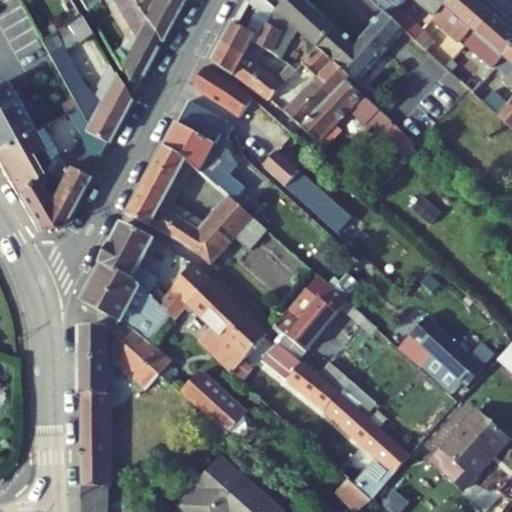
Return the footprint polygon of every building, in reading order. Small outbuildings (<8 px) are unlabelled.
[(80,0),(87,11),(101,3),(99,0),(80,0)] [(104,0),(105,0),(127,37),(120,49),(125,56),(135,37),(112,0),(104,0)] [(134,0),(112,0),(135,37),(125,56),(120,49),(111,54),(133,94),(160,43),(159,42),(134,0)] [(134,0),(159,42),(160,43),(183,0),(134,0)] [(305,0),(263,0),(276,11),(278,13),(297,30),(319,50),(349,80),(356,86),(386,51),(404,32),(388,18),(384,14),(355,45),(305,0)] [(369,0),(384,14),(388,18),(398,8),(404,0),(369,0)] [(415,0),(431,13),(436,17),(449,0),(415,0)] [(471,29),(476,34),(492,16),(474,0),(449,0),(436,17),(432,20),(459,43),(471,29)] [(424,30),(398,8),(388,18),(404,32),(415,41),(424,30)] [(280,59),(297,30),(278,13),(274,19),(272,17),(269,25),(267,24),(260,39),(232,24),(223,42),(245,54),(250,44),(264,50),(274,55),(280,59)] [(423,22),(428,25),(432,20),(436,17),(431,13),(423,22)] [(496,67),(511,48),(511,32),(492,16),(476,34),(465,46),(493,70),(496,67)] [(106,145),(129,100),(114,75),(99,104),(92,96),(80,80),(64,51),(79,42),(91,34),(81,17),(66,28),(58,32),(41,42),(72,98),(78,109),(87,126),(84,133),(106,145)] [(41,42),(58,32),(53,24),(37,33),(41,42)] [(415,41),(426,52),(436,41),(424,30),(415,41)] [(245,54),(223,42),(211,63),(234,76),(234,75),(269,102),(283,87),(276,82),(256,67),(264,50),(250,44),(245,54)] [(511,48),(496,67),(507,76),(504,80),(511,87),(511,48)] [(347,82),(349,80),(319,50),(303,66),(318,79),(314,84),(330,99),(347,82)] [(459,53),(448,66),(453,71),(464,58),(459,53)] [(92,96),(99,104),(114,75),(109,66),(92,96)] [(290,80),(297,73),(289,66),(276,82),(283,87),(290,80)] [(239,118),(252,99),(245,92),(208,69),(205,68),(193,88),(196,90),(221,105),(226,108),(239,118)] [(395,150),(407,137),(379,111),(347,82),(330,99),(303,128),(320,143),(337,126),(350,112),(370,131),(373,128),(395,150)] [(0,150),(32,133),(6,83),(0,86),(0,150)] [(303,128),(330,99),(314,84),(304,94),(285,113),(303,128)] [(507,110),(494,97),(486,106),(499,118),(507,110)] [(66,115),(68,113),(78,109),(72,98),(59,104),(66,115)] [(202,174),(229,198),(230,197),(234,202),(246,189),(230,176),(238,168),(228,152),(217,144),(221,135),(228,139),(234,128),(216,116),(190,102),(165,148),(187,161),(195,168),(202,174)] [(511,103),(507,110),(499,118),(511,129),(511,103)] [(68,113),(81,135),(84,133),(87,126),(78,109),(68,113)] [(320,143),(326,150),(343,132),(337,126),(320,143)] [(61,151),(58,154),(43,127),(32,133),(0,150),(0,167),(15,195),(43,171),(49,165),(52,162),(63,152),(61,151)] [(99,157),(106,145),(84,133),(81,135),(81,136),(76,144),(99,157)] [(76,144),(70,156),(93,169),(99,157),(76,144)] [(250,250),(268,231),(234,202),(230,197),(229,198),(206,224),(203,226),(211,234),(208,238),(162,207),(178,178),(187,161),(165,148),(128,216),(151,228),(195,251),(211,266),(236,238),(250,250)] [(52,162),(87,180),(93,169),(70,156),(63,152),(52,162)] [(337,234),(351,220),(278,153),(266,167),(264,168),(337,234)] [(175,204),(195,168),(187,161),(178,178),(162,207),(208,238),(211,234),(203,226),(206,224),(175,204)] [(60,228),(87,180),(52,162),(49,165),(43,171),(48,179),(59,185),(47,206),(60,228)] [(43,171),(15,195),(37,232),(59,229),(60,228),(47,206),(59,185),(48,179),(43,171)] [(187,306),(208,279),(193,264),(166,298),(155,288),(160,281),(140,268),(155,241),(123,225),(102,265),(141,286),(172,318),(175,320),(187,306)] [(151,343),(172,318),(141,286),(102,265),(82,302),(121,324),(122,323),(126,327),(150,345),(151,343)] [(342,309),(348,303),(346,301),(334,291),(332,289),(318,276),(275,327),(284,334),(305,352),(342,309)] [(359,286),(348,276),(339,285),(350,296),(359,286)] [(245,360),(267,335),(208,279),(187,306),(212,330),(199,342),(233,373),(245,360)] [(346,301),(350,296),(339,285),(334,291),(346,301)] [(373,336),(378,330),(348,303),(342,309),(373,336)] [(427,318),(412,335),(416,340),(431,322),(427,318)] [(484,370),(431,322),(416,340),(412,335),(399,349),(420,369),(422,366),(453,395),(464,383),(468,388),(484,370)] [(126,327),(113,334),(114,334),(129,348),(160,376),(173,362),(151,343),(150,345),(126,327)] [(82,487),(107,487),(106,333),(106,330),(81,330),(81,396),(82,487)] [(145,391),(160,376),(129,348),(114,334),(114,364),(145,391)] [(299,361),(277,344),(262,362),(325,411),(340,394),(320,377),(299,361)] [(499,362),(511,373),(511,354),(508,351),(499,362)] [(254,369),(245,360),(233,373),(244,382),(254,369)] [(340,394),(365,416),(376,404),(330,363),(320,377),(340,394)] [(203,416),(225,436),(246,414),(202,372),(181,394),(204,415),(203,416)] [(387,466),(395,474),(410,457),(384,434),(365,416),(340,394),(325,411),(387,466)] [(461,490),(508,438),(477,410),(430,462),(461,490)] [(410,457),(418,448),(393,425),(384,434),(410,457)] [(313,426),(303,438),(334,466),(340,459),(326,447),(331,442),(313,426)] [(281,511),(222,459),(180,507),(186,511),(281,511)] [(365,483),(358,489),(372,501),(395,474),(387,466),(369,486),(365,483)] [(349,481),(337,493),(356,511),(372,501),(358,489),(349,481)] [(82,511),(106,511),(107,487),(82,487),(82,511)]
